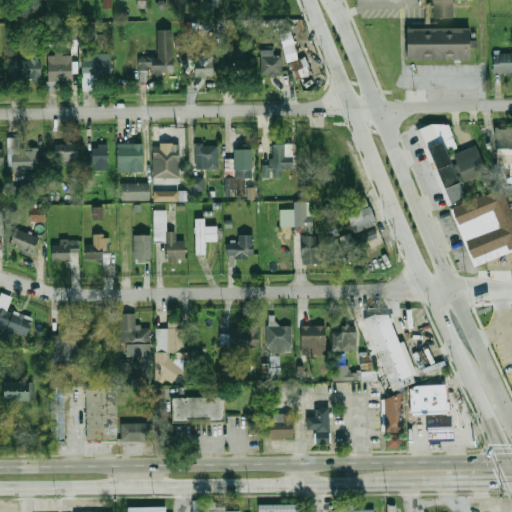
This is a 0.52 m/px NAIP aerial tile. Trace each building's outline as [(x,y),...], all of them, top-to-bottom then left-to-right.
[(102,0),(103,8),(112,8),(111,0),(102,0)] [(457,0),(458,14),(433,15),(432,0),(457,0)] [(409,58),(409,26),(473,26),(472,58),(409,58)] [(173,29),(157,29),(157,59),(140,59),(140,77),(173,77),(173,29)] [(289,60),(296,79),(310,74),(304,55),(297,58),(290,30),(278,33),(286,61),(289,60)] [(261,51),(261,74),(282,74),(282,51),(261,51)] [(98,82),(111,82),(111,52),(82,52),(82,91),(98,91),(98,82)] [(511,72),(511,52),(493,52),(493,72),(511,72)] [(71,55),(47,55),(48,81),(72,81),(71,55)] [(225,57),(251,57),(251,77),(225,77),(225,57)] [(9,59),(9,81),(41,81),(41,59),(9,59)] [(195,60),(195,76),(213,76),(213,60),(195,60)] [(419,130),(435,123),(451,124),(460,146),(476,139),(490,170),(462,183),(468,197),(453,204),(419,130)] [(511,163),(511,128),(497,128),(497,163),(511,163)] [(39,147),(20,147),(20,137),(8,137),(8,169),(39,169),(39,147)] [(55,161),(79,161),(79,143),(55,143),(55,161)] [(117,143),(117,171),(143,171),(143,143),(117,143)] [(219,168),(219,143),(195,143),(195,168),(219,168)] [(293,167),(293,144),(273,144),(273,176),(282,176),(282,167),(293,167)] [(109,170),(109,145),(93,145),(93,170),(109,170)] [(179,145),(154,145),(154,166),(179,166),(179,145)] [(234,177),(253,177),(253,148),(241,148),(241,160),(234,160),(234,177)] [(43,175),(27,174),(27,193),(43,193),(43,175)] [(204,177),(189,177),(189,192),(204,192),(204,177)] [(121,183),(121,200),(149,200),(149,183),(121,183)] [(458,226),(451,209),(503,188),(511,209),(511,251),(474,267),(471,258),(458,226)] [(178,190),(153,191),(153,201),(178,201),(178,190)] [(376,224),(367,198),(350,205),(353,213),(347,215),(353,232),(376,224)] [(302,264),(300,235),(307,235),(307,226),(279,226),(279,209),(293,209),(293,202),(305,202),(305,215),(312,215),(312,235),(318,235),(319,263),(302,264)] [(45,221),(45,204),(30,205),(30,222),(45,221)] [(93,219),(103,219),(103,208),(93,208),(93,219)] [(154,242),(166,242),(166,258),(185,258),(185,241),(176,241),(176,231),(167,231),(167,209),(154,209),(154,242)] [(195,254),(205,254),(205,240),(217,240),(217,226),(205,226),(205,218),(195,218),(195,254)] [(32,254),(38,238),(15,228),(8,245),(32,254)] [(333,253),(377,239),(374,230),(352,237),(350,233),(339,237),(340,240),(330,243),(333,253)] [(109,243),(109,237),(103,237),(103,233),(93,234),(93,243),(85,243),(85,260),(109,259),(109,243)] [(253,234),(238,234),(238,241),(227,241),(227,257),(253,257),(253,234)] [(133,235),(151,235),(152,259),(133,259),(133,235)] [(80,240),(60,240),(60,244),(52,244),(52,260),(69,260),(69,252),(80,252),(80,240)] [(0,294),(0,307),(6,310),(11,296),(1,292),(0,294)] [(0,308),(0,332),(5,334),(7,330),(26,337),(33,318),(13,310),(12,313),(0,308)] [(364,319),(387,310),(400,343),(405,341),(418,374),(414,376),(416,381),(393,390),(364,319)] [(135,313),(121,313),(121,356),(152,355),(151,327),(135,327),(135,313)] [(184,327),(180,327),(179,321),(167,321),(167,328),(155,328),(155,352),(155,380),(162,382),(165,378),(171,382),(180,370),(182,367),(175,361),(184,361),(184,353),(184,327)] [(292,326),(269,325),(268,352),(292,352),(292,326)] [(302,345),(325,345),(325,326),(302,326),(302,345)] [(356,350),(356,326),(331,326),(331,350),(356,350)] [(228,327),(228,333),(221,333),(221,347),(258,347),(258,327),(228,327)] [(50,362),(82,362),(82,332),(50,332),(50,362)] [(280,355),(271,355),(271,375),(280,375),(280,355)] [(357,380),(357,365),(333,365),(333,380),(357,380)] [(1,401),(36,401),(36,382),(1,382),(1,401)] [(416,385),(448,385),(449,413),(416,414),(416,385)] [(51,386),(66,386),(68,436),(53,437),(51,386)] [(117,387),(118,437),(90,438),(88,388),(117,387)] [(386,391),(403,391),(404,435),(387,435),(386,391)] [(172,422),(172,397),(225,396),(225,422),(211,422),(211,417),(188,417),(188,422),(172,422)] [(317,444),(316,431),(308,431),(307,416),(316,416),(315,408),(328,408),(329,443),(317,444)] [(293,438),(270,439),(270,438),(264,438),(263,416),(273,415),(273,413),(292,413),(293,438)] [(125,436),(125,420),(150,419),(150,435),(125,436)] [(426,427),(452,426),(453,439),(427,439),(426,427)] [(404,435),(404,446),(388,447),(387,435),(404,435)] [(239,511),(240,511),(224,511),(224,506),(215,506),(215,500),(192,500),(192,511),(199,511),(239,511)]
